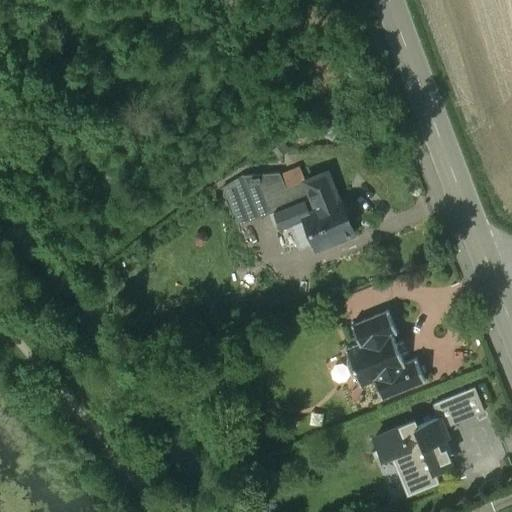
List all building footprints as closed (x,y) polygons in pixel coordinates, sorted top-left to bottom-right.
[(339,199),(328,172),(305,180),(312,197),(317,208),(303,214),(305,219),(291,224),(300,248),(314,242),(316,247),(354,232),(340,199),(339,199)] [(280,173),(259,174),(274,211),(312,197),(305,180),(287,188),(280,173)] [(259,174),(244,175),(250,190),(227,200),(237,226),(261,216),(261,217),(274,211),(259,174)] [(244,175),(222,189),(227,200),(250,190),(244,175)] [(158,258),(146,260),(150,279),(162,277),(158,258)] [(389,310),(352,324),(360,343),(346,349),(360,385),(374,379),(382,398),(426,380),(417,358),(405,362),(393,334),(398,332),(389,310)] [(439,416),(444,428),(485,411),(475,387),(434,403),(439,416)] [(415,420),(374,437),(383,458),(392,454),(408,492),(439,479),(436,470),(451,464),(441,440),(448,437),(444,428),(439,416),(417,426),(415,420)]
